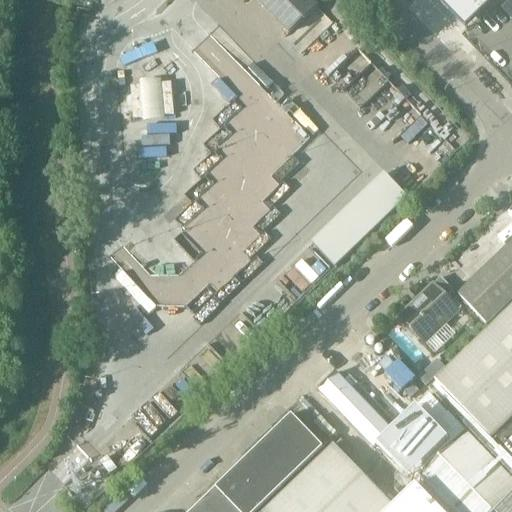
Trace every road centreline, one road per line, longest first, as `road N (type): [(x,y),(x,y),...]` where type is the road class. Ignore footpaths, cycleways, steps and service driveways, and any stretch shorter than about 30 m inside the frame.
road 1 (unknown): [(187,27),(243,84),(254,143),(238,217),(201,276),(167,286),(134,261),(116,213),(167,174),(190,132),(185,45)]
road 2 (unclassified): [(130,511),(511,141)]
road 3 (unclassified): [(511,104),(414,0)]
